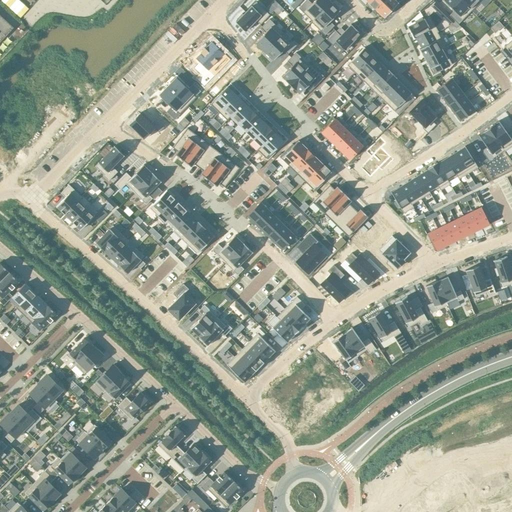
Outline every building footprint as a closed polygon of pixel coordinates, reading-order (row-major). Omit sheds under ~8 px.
[(307,0),(305,0),(298,8),(311,21),(310,22),(311,22),(331,2),(328,0),(315,0),(311,4),(307,0)] [(368,2),(367,3),(371,7),(372,6),(375,9),(384,0),(369,0),(368,2)] [(384,0),(375,9),(383,17),(384,18),(388,12),(390,14),(399,4),(398,3),(400,1),(398,0),(384,0)] [(443,0),(453,11),(449,15),(458,24),(471,11),(460,0),(444,0),(443,0)] [(460,0),(471,11),(481,0),(460,0)] [(236,22),(235,22),(245,31),(255,20),(260,25),(269,15),(256,2),(252,6),(251,6),(243,15),(241,13),(236,19),(238,20),(236,22)] [(331,2),(311,22),(324,35),(334,25),(329,21),(340,10),(338,9),(339,8),(333,3),(333,4),(331,2)] [(0,41),(13,27),(0,15),(0,41)] [(408,27),(409,29),(408,29),(409,29),(410,31),(410,32),(414,38),(415,37),(418,42),(438,31),(429,16),(424,19),(424,18),(423,18),(423,19),(422,19),(421,18),(414,21),(415,23),(408,27)] [(265,32),(254,43),(255,43),(257,44),(256,45),(261,50),(262,49),(264,51),(282,32),(269,19),(260,28),(265,32)] [(336,31),(327,40),(332,45),(335,41),(344,50),(353,41),(354,42),(359,37),(358,36),(360,34),(351,25),(341,36),(336,31)] [(438,31),(418,42),(421,48),(419,49),(420,49),(422,54),(423,54),(424,56),(423,57),(424,57),(425,58),(445,47),(437,32),(438,32),(438,31)] [(282,32),(264,51),(272,59),(272,60),(283,50),(287,54),(296,45),(291,40),(289,42),(281,34),(283,32),(282,32)] [(505,47),(500,51),(508,61),(511,57),(511,39),(504,46),(505,47)] [(209,70),(225,54),(211,41),(204,48),(194,58),(199,62),(193,67),(201,75),(196,79),(204,86),(214,75),(209,70)] [(364,47),(347,65),(355,73),(372,55),(370,54),(368,52),(369,52),(368,52),(364,48),(364,47)] [(445,47),(425,58),(426,60),(426,61),(427,63),(430,68),(432,67),(435,73),(452,64),(443,49),(445,48),(445,47)] [(291,66),(281,76),(281,77),(282,76),(285,79),(285,80),(290,85),(310,65),(309,64),(309,65),(295,52),(286,61),(291,66)] [(372,55),(355,73),(362,81),(379,63),(378,62),(378,61),(376,60),(376,59),(376,60),(372,55)] [(379,63),(362,81),(370,88),(388,70),(388,69),(387,70),(386,69),(384,67),(379,63)] [(310,65),(290,85),(295,90),(296,90),(299,93),(298,93),(299,94),(309,83),(314,88),(324,77),(319,72),(318,73),(310,65)] [(388,70),(370,88),(378,96),(396,77),(394,76),(395,76),(394,75),(394,76),(393,74),(392,74),(388,70)] [(170,83),(167,86),(187,106),(196,97),(195,96),(200,91),(193,84),(188,89),(176,77),(174,79),(173,78),(169,82),(170,83)] [(396,77),(378,96),(386,103),(403,86),(398,82),(399,81),(398,81),(397,80),(397,79),(396,80),(395,79),(396,78),(396,77)] [(451,78),(436,89),(442,97),(457,86),(451,78)] [(325,83),(320,88),(324,92),(329,87),(325,83)] [(228,85),(210,104),(219,112),(236,94),(232,90),(233,90),(228,85)] [(167,86),(159,94),(171,106),(166,111),(174,119),(187,106),(167,86)] [(216,86),(209,93),(213,97),(220,90),(216,86)] [(403,86),(386,103),(394,111),(411,93),(410,93),(409,92),(409,91),(407,90),(408,90),(407,89),(407,90),(403,86)] [(457,86),(442,97),(448,105),(463,94),(457,86)] [(236,94),(219,112),(227,120),(244,101),(240,97),(240,98),(236,94)] [(463,94),(448,105),(454,113),(468,102),(463,94)] [(431,120),(434,117),(425,108),(427,107),(420,100),(409,112),(424,127),(422,128),(427,133),(436,125),(431,120)] [(244,101),(227,120),(230,117),(237,124),(251,110),(248,106),(249,105),(244,101)] [(468,102),(454,113),(460,121),(474,110),(468,102)] [(251,110),(237,124),(245,132),(260,116),(256,112),(255,114),(251,110)] [(164,127),(155,119),(150,124),(139,113),(128,124),(130,125),(128,127),(133,131),(134,129),(144,139),(154,128),(159,132),(164,127)] [(260,116),(245,132),(253,139),(267,125),(263,121),(264,120),(260,116)] [(334,119),(321,132),(328,139),(341,126),(334,119)] [(494,124),(488,128),(504,151),(511,145),(511,129),(506,133),(498,121),(498,122),(494,124)] [(267,125),(253,139),(260,146),(257,150),(275,132),(272,128),(270,129),(267,125)] [(341,126),(328,139),(335,145),(348,132),(341,126)] [(187,128),(172,147),(177,151),(175,154),(183,161),(200,138),(187,128)] [(478,135),(486,147),(481,151),(488,161),(503,151),(504,151),(488,128),(482,132),(482,133),(479,135),(478,135)] [(275,132),(257,150),(267,160),(280,147),(278,145),(283,141),(274,133),(276,132),(275,132)] [(348,132),(335,145),(342,152),(355,139),(348,132)] [(375,157),(364,168),(375,178),(384,169),(387,172),(397,160),(385,149),(391,143),(384,137),(370,152),(375,157)] [(200,138),(183,161),(191,167),(191,166),(192,165),(197,168),(213,148),(200,138)] [(355,139),(342,152),(349,159),(362,146),(355,139)] [(292,144),(279,157),(281,158),(280,158),(281,159),(289,166),(306,148),(298,140),(293,145),(292,144)] [(420,140),(409,151),(413,155),(426,146),(420,140)] [(98,163),(95,166),(103,175),(102,175),(108,181),(118,171),(114,166),(124,155),(114,145),(113,146),(114,147),(98,162),(97,162),(98,163)] [(241,145),(237,150),(241,154),(245,150),(241,145)] [(464,147),(455,152),(468,173),(478,167),(466,149),(466,148),(464,146),(464,147)] [(213,148),(197,168),(202,172),(201,174),(209,180),(226,158),(213,148)] [(306,148),(289,166),(296,174),(314,156),(315,155),(310,151),(310,152),(306,148)] [(245,150),(241,154),(245,158),(249,154),(245,150)] [(451,155),(446,158),(459,179),(468,173),(455,152),(453,154),(453,153),(453,154),(451,155)] [(314,156),(296,174),(304,181),(322,163),(314,156)] [(226,158),(209,180),(217,186),(219,183),(224,187),(239,168),(226,158)] [(437,163),(436,163),(450,185),(450,184),(448,181),(456,176),(458,179),(459,179),(446,158),(441,161),(440,161),(441,161),(439,163),(439,162),(438,163),(437,164),(437,163)] [(322,163),(304,181),(312,189),(313,190),(314,191),(327,178),(326,177),(331,172),(330,171),(322,163)] [(432,165),(427,169),(440,190),(450,185),(436,163),(434,164),(432,165)] [(126,173),(115,185),(119,190),(125,184),(133,192),(152,173),(151,172),(151,173),(143,165),(144,165),(143,164),(131,177),(126,173)] [(266,167),(262,171),(268,177),(272,173),(266,167)] [(423,172),(418,175),(429,193),(438,187),(440,191),(440,190),(427,169),(426,169),(427,170),(426,171),(426,170),(425,171),(426,171),(424,172),(423,172)] [(152,173),(133,192),(146,204),(152,199),(147,194),(160,181),(160,182),(161,181),(152,173)] [(414,178),(409,181),(420,198),(429,193),(418,175),(417,176),(416,176),(415,178),(414,177),(414,178)] [(405,183),(400,187),(413,207),(411,204),(420,198),(409,181),(408,182),(407,182),(405,183)] [(65,197),(55,206),(56,207),(57,207),(64,214),(81,196),(69,184),(60,193),(65,197)] [(93,184),(90,187),(95,192),(98,188),(93,184)] [(329,185),(312,202),(324,214),(344,193),(337,186),(334,189),(329,185)] [(391,192),(390,192),(395,200),(394,200),(398,207),(399,206),(403,213),(413,207),(400,187),(398,188),(398,187),(398,188),(396,189),(391,192)] [(166,190),(149,208),(157,216),(174,199),(166,191),(167,191),(166,190)] [(344,193),(324,214),(336,225),(353,207),(349,203),(351,200),(344,193)] [(81,196),(64,214),(72,221),(89,204),(88,204),(87,205),(80,198),(81,197),(81,196)] [(174,199),(157,216),(165,223),(182,206),(181,205),(174,199)] [(260,202),(247,215),(254,222),(267,209),(260,202)] [(304,202),(299,208),(303,212),(306,209),(309,206),(304,202)] [(89,204),(72,221),(79,229),(79,230),(95,213),(97,212),(89,204)] [(182,206),(165,223),(165,224),(167,222),(174,229),(172,230),(173,231),(190,214),(189,213),(182,206)] [(353,207),(336,225),(348,237),(367,216),(360,209),(357,212),(353,207)] [(481,207),(471,212),(480,228),(489,224),(481,207)] [(267,209),(254,222),(261,229),(274,216),(267,209)] [(471,212),(463,216),(471,233),(480,228),(471,212)] [(190,214),(173,231),(181,239),(198,221),(197,221),(190,214)] [(138,216),(134,220),(139,224),(142,221),(138,216)] [(274,216),(261,229),(268,236),(281,223),(274,216)] [(463,216),(454,220),(462,237),(471,233),(463,216)] [(454,220),(446,224),(454,241),(462,237),(454,220)] [(198,221),(181,239),(188,246),(205,229),(205,228),(198,221)] [(135,223),(132,227),(137,231),(140,228),(135,223)] [(281,223),(268,236),(275,243),(288,229),(281,223)] [(446,224),(437,228),(445,245),(454,241),(446,224)] [(112,225),(95,243),(103,250),(120,233),(112,225)] [(151,227),(148,231),(153,235),(156,232),(151,227)] [(140,228),(137,231),(141,236),(145,232),(140,228)] [(437,228),(428,233),(436,250),(445,245),(437,228)] [(205,229),(188,246),(196,254),(213,236),(213,235),(212,236),(205,229)] [(288,229),(275,243),(282,250),(295,236),(288,229)] [(156,232),(153,235),(158,240),(161,236),(156,232)] [(120,233),(103,250),(104,251),(111,257),(128,240),(120,233)] [(309,234),(296,247),(303,254),(296,262),(308,274),(325,256),(314,245),(317,241),(309,234)] [(218,244),(211,250),(216,254),(224,262),(224,263),(243,243),(242,243),(235,236),(235,235),(222,248),(218,244)] [(392,236),(378,250),(396,268),(403,261),(403,260),(410,252),(402,244),(401,245),(392,236)] [(128,240),(111,257),(118,265),(119,266),(136,248),(135,247),(134,249),(127,242),(128,241),(128,240)] [(167,242),(164,245),(169,250),(172,246),(167,242)] [(243,243),(224,263),(237,275),(243,269),(239,264),(252,252),(243,243)] [(172,246),(169,250),(174,255),(177,251),(172,246)] [(136,248),(119,266),(127,273),(135,264),(140,268),(145,263),(141,259),(144,256),(136,248)] [(350,251),(343,258),(348,263),(347,264),(366,283),(377,272),(358,253),(355,256),(350,251)] [(506,256),(493,261),(493,262),(494,261),(496,268),(494,269),(497,276),(498,275),(501,282),(500,282),(500,283),(501,283),(503,287),(511,283),(511,271),(511,272),(506,257),(507,257),(506,256)] [(185,259),(182,262),(186,267),(190,263),(185,259)] [(330,274),(320,284),(339,302),(349,291),(338,280),(343,275),(333,265),(327,271),(330,274)] [(478,265),(465,270),(465,271),(466,271),(473,291),(472,292),(473,292),(475,296),(486,293),(488,296),(495,293),(490,279),(483,281),(478,266),(479,266),(478,265)] [(8,271),(0,278),(0,296),(1,298),(0,298),(0,301),(3,305),(11,297),(7,292),(18,281),(8,271)] [(437,280),(436,281),(447,306),(448,305),(447,303),(457,298),(458,301),(464,298),(460,290),(454,293),(447,276),(446,276),(447,277),(437,281),(437,280)] [(436,281),(425,286),(425,287),(426,287),(433,302),(427,305),(431,313),(447,306),(436,281)] [(25,284),(12,297),(19,304),(15,307),(16,308),(32,291),(28,288),(25,284)] [(178,299),(168,309),(178,320),(194,303),(184,293),(188,289),(183,284),(173,294),(178,299)] [(32,291),(16,308),(23,315),(39,298),(32,291)] [(275,293),(272,296),(276,301),(280,297),(275,293)] [(296,296),(284,309),(302,326),(309,318),(309,319),(310,318),(300,309),(305,305),(296,296)] [(407,296),(394,302),(394,303),(395,303),(405,322),(405,323),(406,323),(408,327),(419,321),(420,324),(427,321),(420,307),(414,310),(406,297),(407,296)] [(266,297),(262,302),(265,305),(270,300),(266,297)] [(39,298),(23,315),(30,321),(30,322),(47,305),(47,304),(46,305),(39,298)] [(249,313),(236,300),(229,306),(243,320),(249,313)] [(47,305),(30,322),(39,331),(56,314),(47,305)] [(200,317),(190,328),(190,329),(191,329),(198,336),(198,337),(217,317),(216,317),(208,309),(209,309),(204,305),(198,311),(202,315),(200,317)] [(284,309),(276,316),(294,333),(302,326),(284,309)] [(379,311),(367,318),(368,319),(368,318),(380,337),(379,337),(379,338),(380,338),(383,342),(393,335),(394,336),(400,332),(393,321),(387,325),(379,312),(380,311),(379,311)] [(257,313),(253,318),(258,322),(262,318),(257,313)] [(272,327),(272,328),(286,342),(287,341),(294,333),(276,316),(276,317),(280,320),(273,327),(272,327)] [(217,317),(198,337),(207,345),(208,345),(207,345),(219,332),(224,336),(231,328),(227,324),(225,325),(217,317)] [(240,323),(236,328),(239,332),(244,327),(240,323)] [(342,334),(358,356),(366,349),(369,353),(375,349),(368,338),(362,342),(351,327),(351,328),(343,334),(342,334)] [(236,328),(231,333),(235,336),(239,332),(236,328)] [(257,333),(249,341),(266,358),(274,351),(275,351),(257,333)] [(342,334),(332,341),(332,342),(333,342),(343,356),(338,359),(345,370),(350,366),(348,363),(358,356),(342,334)] [(84,338),(67,355),(76,363),(74,365),(75,365),(92,346),(84,338)] [(228,341),(223,346),(227,349),(231,345),(228,341)] [(249,341),(241,349),(259,366),(266,358),(249,341)] [(92,346),(75,365),(84,374),(102,355),(101,354),(102,353),(95,346),(94,347),(92,346)] [(223,346),(218,351),(222,354),(227,349),(223,346)] [(241,349),(234,356),(252,373),(259,366),(241,349)] [(234,356),(226,365),(244,382),(245,382),(244,381),(252,373),(234,356)] [(112,365),(93,384),(103,393),(121,374),(120,374),(120,373),(121,372),(120,370),(114,365),(113,366),(112,365)] [(60,371),(56,374),(61,379),(65,376),(60,371)] [(121,374),(103,393),(104,391),(113,399),(129,383),(121,374)] [(47,375),(38,384),(56,402),(57,402),(54,399),(62,390),(47,375)] [(338,383),(330,390),(344,404),(351,396),(338,383)] [(38,384),(30,393),(48,411),(56,402),(38,384)] [(76,385),(72,389),(75,393),(80,388),(76,385)] [(281,387),(268,401),(275,408),(289,395),(281,387)] [(80,388),(75,393),(79,396),(83,391),(80,388)] [(330,390),(323,398),(337,411),(344,404),(330,390)] [(125,397),(116,406),(131,420),(139,412),(140,414),(146,408),(144,406),(145,405),(149,401),(148,401),(150,400),(145,395),(143,396),(139,392),(130,402),(127,398),(125,397)] [(289,395),(275,408),(283,416),(297,402),(289,395)] [(81,398),(76,403),(79,407),(84,402),(81,398)] [(323,398),(316,405),(329,418),(337,411),(323,398)] [(84,402),(79,407),(83,410),(88,405),(85,402),(84,402)] [(9,413),(9,414),(27,432),(36,423),(33,420),(38,415),(32,409),(27,414),(18,405),(9,414),(9,413)] [(316,405),(309,412),(322,426),(329,418),(316,405)] [(102,412),(98,416),(103,420),(107,417),(102,412)] [(302,419),(301,419),(315,433),(322,426),(309,412),(302,419)] [(9,414),(0,423),(10,432),(5,437),(11,442),(24,429),(27,432),(9,414)] [(292,425),(307,440),(315,433),(301,419),(302,419),(300,417),(292,425)] [(478,420),(466,422),(467,425),(467,424),(471,447),(471,448),(483,445),(478,420)] [(58,421),(53,427),(57,430),(62,425),(58,421)] [(467,425),(455,427),(459,449),(471,447),(467,424),(467,425)] [(84,431),(102,450),(111,440),(110,440),(96,427),(97,426),(96,425),(96,426),(94,425),(86,433),(84,431)] [(160,441),(157,444),(171,457),(179,449),(174,444),(183,435),(184,436),(185,435),(175,425),(174,426),(175,426),(172,429),(170,430),(169,429),(164,435),(165,436),(161,440),(160,440),(160,441)] [(63,428),(59,432),(62,436),(67,431),(63,428)] [(84,431),(76,440),(94,458),(102,450),(84,431)] [(427,431),(419,438),(431,453),(439,446),(427,431)] [(59,432),(54,437),(57,440),(62,436),(59,432)] [(419,438),(411,445),(423,459),(431,453),(419,438)] [(179,449),(171,457),(184,470),(186,468),(202,452),(193,444),(184,453),(179,449)] [(411,445),(403,451),(415,466),(423,459),(411,445)] [(59,457),(58,458),(77,476),(77,475),(78,474),(85,467),(74,457),(79,453),(73,446),(68,451),(60,459),(59,457)] [(202,452),(186,468),(194,477),(193,478),(197,482),(205,474),(201,470),(210,461),(211,461),(209,459),(211,458),(204,451),(203,453),(202,452)] [(403,451),(395,458),(407,472),(415,466),(403,451)] [(27,454),(22,459),(26,462),(31,457),(27,454)] [(37,454),(33,459),(36,462),(41,457),(37,454)] [(49,466),(45,471),(53,479),(58,474),(68,484),(67,484),(68,485),(77,476),(58,458),(50,466),(49,466)] [(395,458),(387,464),(399,479),(407,472),(395,458)] [(33,459),(28,463),(32,467),(36,462),(33,459)] [(387,464),(379,471),(391,486),(399,479),(387,464)] [(454,466),(437,483),(445,491),(462,474),(454,466)] [(10,469),(6,473),(10,477),(14,473),(10,469)] [(41,476),(33,484),(51,502),(52,502),(59,494),(49,484),(53,479),(45,471),(40,475),(41,476)] [(209,478),(200,487),(206,492),(208,490),(216,498),(233,481),(224,471),(213,482),(209,478)] [(462,474),(445,491),(453,499),(455,497),(470,481),(462,474)] [(233,481),(216,498),(226,507),(243,490),(233,481)] [(470,481),(455,497),(462,504),(463,504),(478,489),(470,481)] [(9,482),(5,487),(8,491),(13,485),(9,482)] [(33,484),(24,493),(27,496),(28,497),(42,510),(41,511),(42,511),(51,502),(33,484)] [(113,496),(128,511),(129,511),(127,509),(135,502),(120,488),(113,496)] [(462,504),(460,506),(466,511),(470,511),(486,497),(478,489),(463,504),(462,504)] [(191,490),(187,494),(193,500),(197,495),(191,490)] [(128,511),(113,496),(105,504),(113,511),(128,511)] [(26,511),(17,502),(9,511),(10,511),(26,511)]
